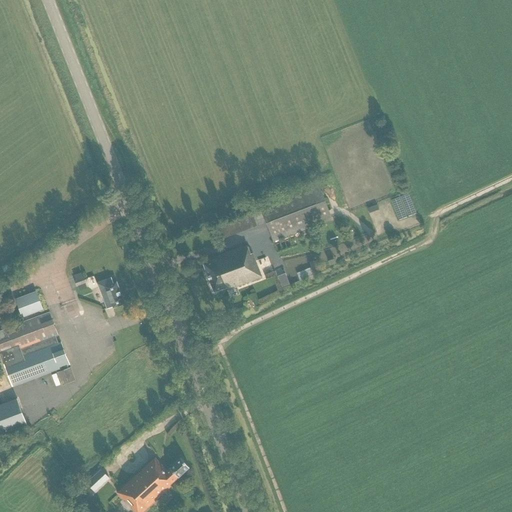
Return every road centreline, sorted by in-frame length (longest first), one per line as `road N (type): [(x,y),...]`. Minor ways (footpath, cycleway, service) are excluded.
road 1 (tertiary): [(246,511),(48,0)]
road 2 (track): [(288,511),(221,337),(431,239),(443,208),(511,177)]
road 3 (track): [(443,208),(268,271),(255,235),(157,273)]
